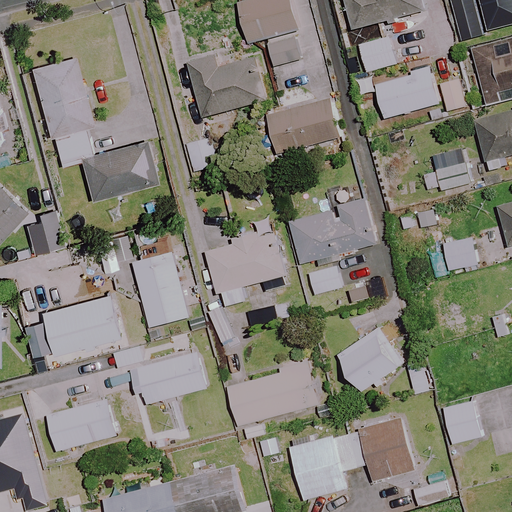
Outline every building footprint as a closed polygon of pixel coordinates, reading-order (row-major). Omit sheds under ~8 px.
[(297,31),(289,0),(251,0),(239,3),(249,44),(297,31)] [(345,0),(354,32),(386,23),(388,29),(404,25),(402,19),(425,13),(421,0),(345,0)] [(484,36),(474,0),(450,0),(462,42),(484,36)] [(511,26),(511,0),(480,0),(489,32),(511,26)] [(397,65),(390,37),(359,46),(367,73),(397,65)] [(302,60),(296,38),(268,45),(274,68),(302,60)] [(511,99),(511,39),(472,50),(487,106),(511,99)] [(96,125),(77,56),(33,68),(52,139),(55,138),(63,167),(82,162),(93,202),(160,184),(148,141),(95,155),(88,128),(96,125)] [(217,68),(215,56),(189,62),(203,119),(267,103),(256,58),(217,68)] [(381,83),(391,116),(430,105),(435,122),(450,117),(435,67),(381,83)] [(377,92),(374,77),(354,81),(357,96),(377,92)] [(339,139),(329,100),(267,117),(277,155),(339,139)] [(511,156),(511,112),(476,121),(489,172),(503,169),(500,159),(511,156)] [(215,137),(191,143),(199,172),(223,166),(215,137)] [(472,184),(466,163),(428,174),(434,195),(472,184)] [(0,243),(27,215),(0,188),(0,243)] [(295,221),(306,263),(322,259),(324,265),(368,254),(366,246),(379,243),(367,197),(344,203),(345,208),(295,221)] [(511,247),(511,203),(498,207),(509,249),(511,247)] [(64,246),(55,211),(40,215),(49,250),(64,246)] [(290,286),(275,228),(242,236),(243,242),(207,251),(222,308),(248,301),(245,287),(265,282),(267,292),(290,286)] [(477,265),(471,239),(444,245),(450,271),(477,265)] [(194,316),(177,251),(137,262),(155,327),(194,316)] [(345,287),(340,265),(312,271),(317,293),(345,287)] [(121,337),(110,294),(42,312),(54,355),(121,337)] [(293,317),(289,302),(248,313),(252,328),(293,317)] [(339,356),(364,393),(373,386),(378,392),(388,385),(384,379),(404,365),(379,329),(339,356)] [(144,362),(141,348),(115,353),(118,368),(144,362)] [(208,389),(199,353),(131,371),(136,389),(143,386),(148,405),(208,389)] [(320,404),(306,355),(276,363),(279,374),(228,389),(239,428),(243,427),(247,442),(269,435),(265,421),(320,404)] [(433,391),(430,376),(412,380),(415,395),(433,391)] [(119,435),(109,400),(48,416),(58,452),(119,435)] [(483,437),(473,402),(443,409),(452,445),(483,437)] [(360,431),(369,465),(374,485),(415,474),(402,420),(360,431)] [(369,465),(360,431),(291,448),(305,500),(347,490),(343,472),(369,465)] [(87,500),(80,464),(45,470),(52,507),(87,500)] [(245,511),(234,465),(104,498),(107,511),(245,511)] [(451,498),(447,480),(415,488),(419,506),(437,501),(451,498)] [(462,511),(460,500),(438,505),(440,511),(462,511)]
